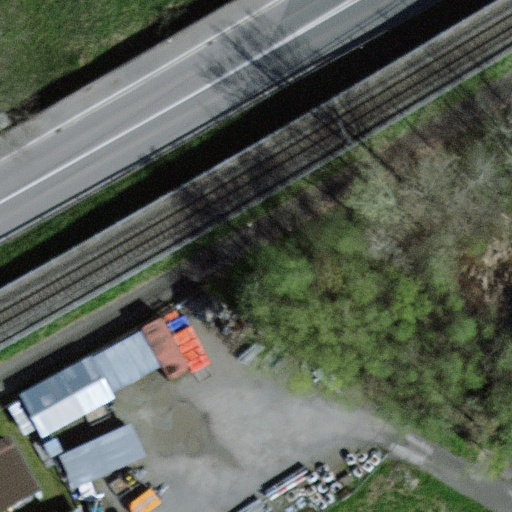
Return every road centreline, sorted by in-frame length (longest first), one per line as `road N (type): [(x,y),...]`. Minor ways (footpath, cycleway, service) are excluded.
road 1 (track): [(511,70),(0,378)]
road 2 (secondary): [(0,203),(352,0)]
